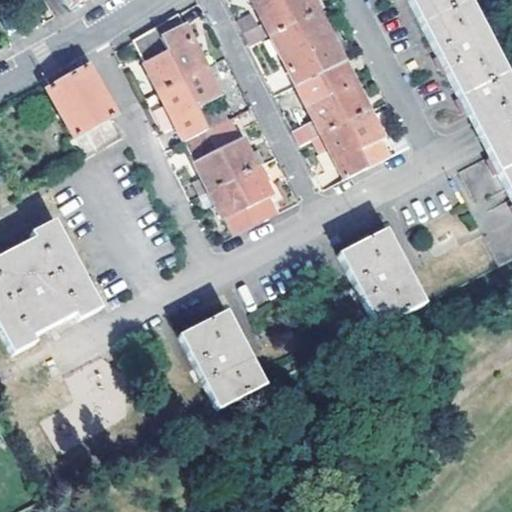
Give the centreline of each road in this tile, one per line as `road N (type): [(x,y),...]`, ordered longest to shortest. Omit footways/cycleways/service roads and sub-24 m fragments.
road 1 (residential): [(88,34),(213,278)]
road 2 (residential): [(322,221),(211,0)]
road 3 (residential): [(431,164),(349,0)]
road 4 (residential): [(52,355),(213,278)]
road 5 (residential): [(213,278),(322,221)]
road 6 (residential): [(322,221),(431,164)]
